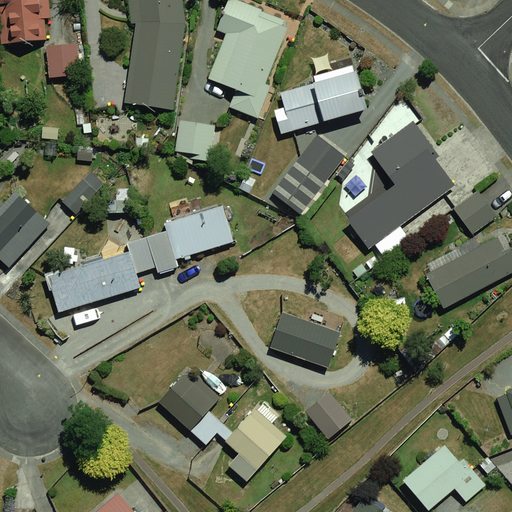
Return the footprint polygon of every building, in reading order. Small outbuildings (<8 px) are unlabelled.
[(40,0),(4,0),(8,45),(44,42),(40,0)] [(181,0),(135,0),(121,104),(166,110),(181,0)] [(244,0),(231,0),(205,76),(259,95),(287,15),(244,0)] [(71,45),(40,48),(43,79),(74,76),(71,45)] [(357,64),(277,90),(290,133),(371,107),(357,64)] [(209,126),(173,119),(168,150),(204,156),(209,126)] [(408,120),(366,148),(393,186),(344,220),(363,248),(453,184),(408,120)] [(311,134),(265,192),(294,215),(339,157),(311,134)] [(9,191),(0,200),(0,265),(1,267),(43,225),(9,191)] [(479,192),(457,210),(478,235),(500,217),(479,192)] [(135,240),(143,268),(234,241),(221,197),(165,213),(170,230),(135,240)] [(497,237),(427,276),(444,307),(511,272),(511,248),(505,252),(497,237)] [(110,252),(42,271),(54,311),(122,291),(110,252)] [(340,333),(283,313),(270,348),(328,368),(340,333)] [(187,371),(159,403),(191,430),(218,399),(187,371)] [(511,383),(496,389),(511,432),(511,431),(511,383)] [(330,392),(307,411),(330,439),(353,420),(330,392)] [(255,408),(225,441),(239,454),(229,465),(246,480),(286,437),(255,408)] [(446,444),(404,480),(430,511),(473,475),(446,444)] [(135,511),(118,492),(95,511),(135,511)] [(389,511),(365,494),(351,511),(389,511)]
